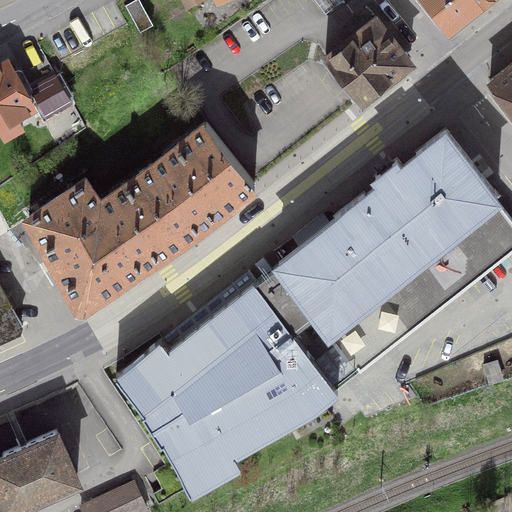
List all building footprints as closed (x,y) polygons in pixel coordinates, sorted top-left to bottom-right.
[(139,30),(153,23),(139,0),(132,0),(125,4),(139,30)] [(482,2),(480,0),(426,0),(449,28),(482,2)] [(325,56),(359,99),(409,59),(376,16),(325,56)] [(32,103),(7,59),(0,63),(0,125),(5,134),(22,124),(16,113),(32,103)] [(511,61),(489,80),(511,108),(511,61)] [(70,98),(56,74),(31,88),(45,113),(70,98)] [(199,126),(153,162),(199,226),(254,181),(206,121),(199,126)] [(257,280),(249,270),(115,372),(189,485),(240,457),(234,448),(320,398),(511,247),(511,217),(445,127),(414,150),(417,153),(402,165),(396,156),(373,174),(380,182),(365,194),(363,191),(333,214),(335,217),(327,223),(321,215),(294,236),(300,244),(273,268),(267,260),(258,266),(264,274),(257,280)] [(112,194),(101,201),(141,264),(199,226),(153,162),(110,191),(112,194)] [(84,302),(141,264),(101,201),(85,177),(29,215),(77,300),(84,302)] [(0,286),(0,338),(19,330),(21,323),(0,286)] [(0,457),(0,490),(4,501),(5,502),(21,495),(23,499),(77,476),(56,428),(2,452),(4,456),(0,457)] [(136,511),(146,508),(133,480),(80,505),(83,511),(136,511)]
